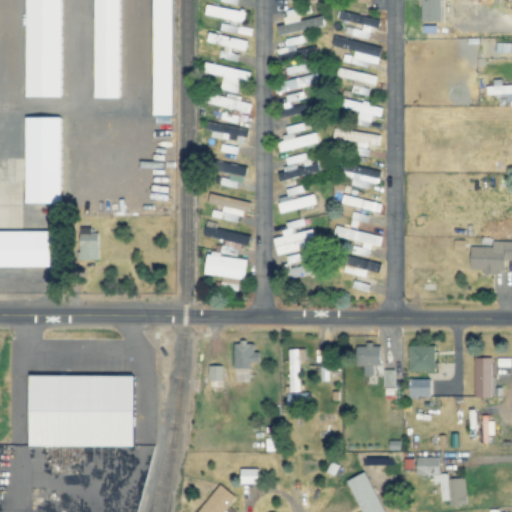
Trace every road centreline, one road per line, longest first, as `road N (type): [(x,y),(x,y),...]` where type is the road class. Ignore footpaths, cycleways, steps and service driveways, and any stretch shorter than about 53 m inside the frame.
road 1 (residential): [(392,318),(392,0),(260,316)]
road 2 (residential): [(0,315),(511,320)]
